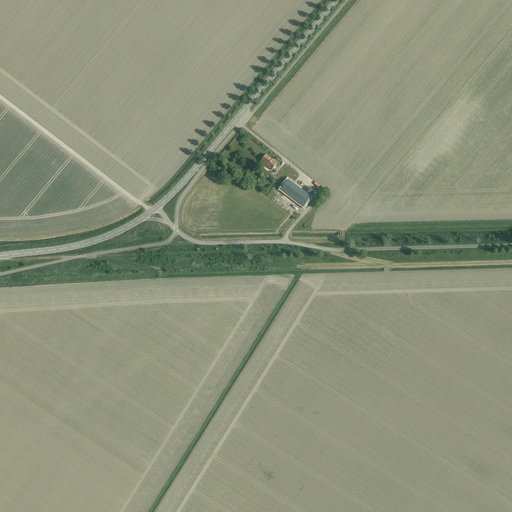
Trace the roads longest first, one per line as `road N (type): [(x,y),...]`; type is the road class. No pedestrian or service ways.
road 1 (unclassified): [(511,246),(341,250),(199,242),(172,227),(157,206)]
road 2 (tertiary): [(157,206),(336,0)]
road 3 (tertiary): [(0,256),(100,239),(157,206)]
road 4 (track): [(149,212),(139,203),(88,225),(0,236)]
